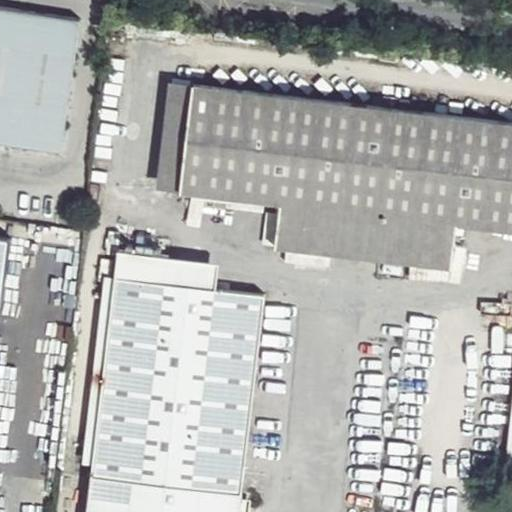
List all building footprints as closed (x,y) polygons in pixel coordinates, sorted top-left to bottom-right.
[(0,144),(62,154),(83,22),(0,8),(0,144)] [(283,202),(277,246),(454,267),(459,223),(511,229),(511,120),(196,83),(182,190),(283,202)] [(60,227),(83,231),(84,223),(85,216),(63,212),(60,227)] [(0,317),(12,242),(0,240),(0,317)] [(214,289),(217,262),(120,250),(87,511),(237,511),(264,295),(214,289)] [(0,317),(0,365),(24,369),(32,321),(0,317)] [(0,365),(0,423),(15,426),(24,369),(0,365)]
